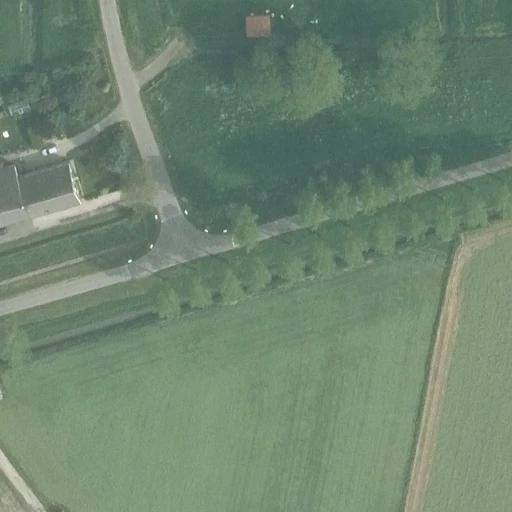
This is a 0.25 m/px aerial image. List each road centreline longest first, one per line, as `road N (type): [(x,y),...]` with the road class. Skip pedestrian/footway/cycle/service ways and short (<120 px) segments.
road 1 (unclassified): [(181,257),(511,158)]
road 2 (unclassified): [(181,257),(124,86),(105,0)]
road 3 (unclassified): [(0,309),(181,257)]
